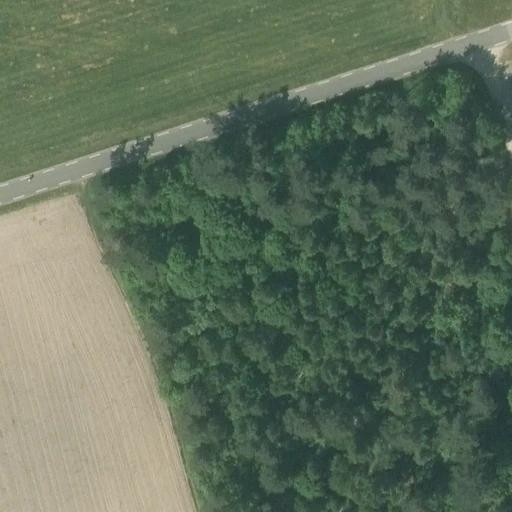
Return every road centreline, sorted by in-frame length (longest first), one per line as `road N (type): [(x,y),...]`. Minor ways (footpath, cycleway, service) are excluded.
road 1 (tertiary): [(0,194),(511,31)]
road 2 (unknown): [(477,42),(511,162)]
